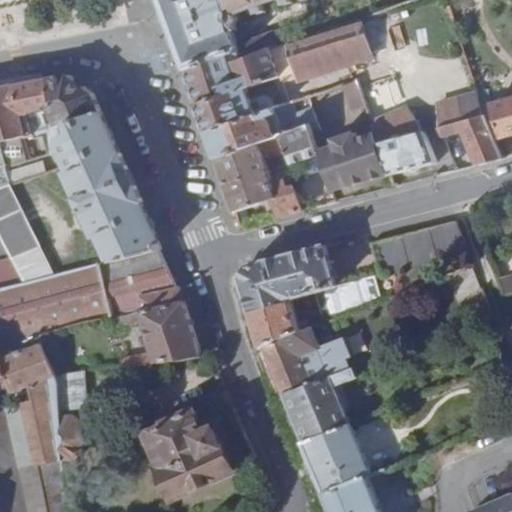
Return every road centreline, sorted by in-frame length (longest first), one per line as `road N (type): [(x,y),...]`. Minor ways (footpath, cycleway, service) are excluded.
road 1 (residential): [(0,59),(113,41),(208,253)]
road 2 (unclassified): [(208,253),(511,176)]
road 3 (residential): [(208,253),(300,503),(295,511)]
